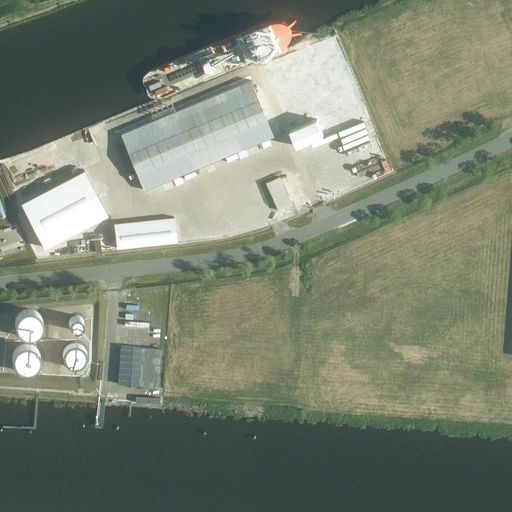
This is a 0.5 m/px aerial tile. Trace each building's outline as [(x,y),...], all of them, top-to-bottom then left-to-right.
[(273,136),(249,80),(118,135),(142,191),(273,136)] [(322,135),(315,119),(288,130),(295,146),(322,135)] [(106,215),(83,171),(20,203),(43,248),(106,215)] [(220,177),(199,183),(201,190),(222,184),(220,177)] [(292,203),(279,177),(265,183),(277,210),(292,203)] [(0,220),(9,218),(2,191),(0,191),(0,220)] [(175,243),(173,218),(112,224),(114,249),(175,243)] [(51,311),(25,311),(24,334),(50,334),(51,311)] [(91,316),(73,319),(74,328),(92,326),(91,316)] [(31,343),(22,364),(43,373),(51,352),(31,343)] [(67,364),(92,364),(92,345),(67,345),(67,364)] [(121,346),(119,384),(131,385),(138,388),(159,389),(162,349),(121,346)]
